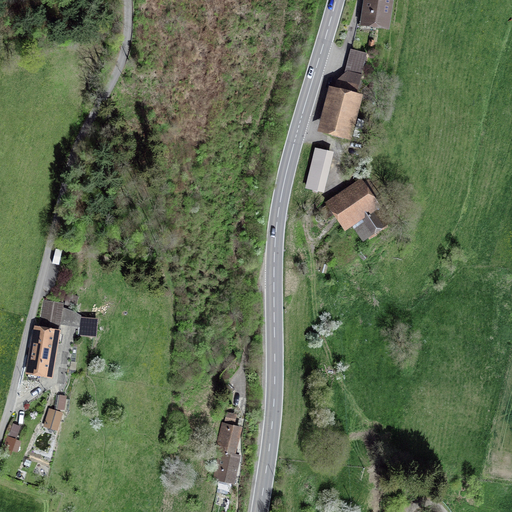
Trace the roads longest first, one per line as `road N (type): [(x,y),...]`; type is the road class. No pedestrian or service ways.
road 1 (secondary): [(338,0),(281,202),(273,424),(260,511)]
road 2 (unclassified): [(0,449),(88,121)]
road 3 (track): [(288,0),(273,89),(226,228),(224,265)]
road 4 (track): [(121,0),(114,74),(88,121)]
